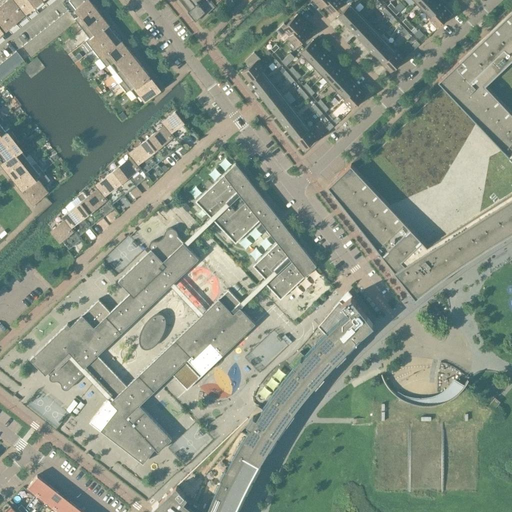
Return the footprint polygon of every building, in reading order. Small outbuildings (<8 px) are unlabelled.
[(45,0),(0,0),(0,19),(1,20),(1,21),(8,30),(45,0)] [(68,0),(73,5),(68,9),(76,19),(93,6),(93,5),(92,6),(87,0),(68,0)] [(197,0),(189,7),(190,6),(191,8),(188,10),(196,20),(202,15),(203,16),(213,6),(208,0),(197,0)] [(328,0),(323,5),(323,6),(331,14),(344,0),(328,0)] [(423,10),(433,0),(417,0),(416,2),(423,10)] [(431,18),(444,6),(438,0),(433,0),(423,10),(430,17),(431,18)] [(351,3),(337,16),(345,24),(359,11),(351,3)] [(93,7),(94,6),(93,6),(76,19),(77,20),(76,21),(82,29),(100,14),(99,14),(93,7)] [(431,18),(430,17),(428,19),(437,27),(451,14),(444,6),(431,18)] [(77,20),(76,19),(68,9),(64,13),(72,24),(76,21),(77,20)] [(511,9),(328,185),(413,291),(426,281),(439,272),(453,262),(466,253),(480,244),(493,236),(507,227),(511,224),(511,9)] [(352,32),(366,19),(359,11),(345,24),(352,32)] [(72,24),(64,13),(59,16),(67,27),(72,24)] [(100,16),(101,15),(100,14),(82,29),(88,37),(107,23),(106,22),(105,23),(100,16)] [(286,32),(290,36),(303,24),(303,25),(305,23),(297,14),(286,25),(284,23),(276,30),(282,36),(286,32)] [(67,27),(59,16),(54,20),(63,31),(67,27)] [(360,40),(373,27),(366,19),(352,32),(360,40)] [(63,31),(54,20),(50,24),(58,35),(63,31)] [(106,24),(107,23),(88,37),(85,40),(91,49),(113,31),(112,31),(106,24)] [(58,35),(50,24),(45,28),(53,38),(58,35)] [(290,36),(288,38),(296,46),(311,33),(303,25),(303,24),(290,36)] [(367,48),(381,35),(373,27),(360,40),(367,48)] [(53,38),(45,28),(40,31),(49,42),(53,38)] [(49,42),(40,31),(36,35),(44,46),(49,42)] [(113,33),(114,32),(113,31),(91,49),(98,57),(120,40),(120,39),(119,40),(113,33)] [(44,46),(36,35),(31,39),(39,49),(44,46)] [(375,56),(388,43),(381,35),(367,48),(375,56)] [(39,49),(31,39),(26,42),(35,53),(39,49)] [(313,39),(300,52),(308,60),(321,47),(313,39)] [(120,41),(121,40),(120,40),(98,57),(105,67),(109,64),(109,63),(127,48),(126,48),(120,41)] [(35,53),(26,42),(21,46),(30,57),(35,53)] [(396,51),(395,50),(388,43),(375,56),(383,64),(396,51)] [(315,68),(328,55),(321,47),(308,60),(315,68)] [(127,50),(127,49),(127,48),(109,63),(109,64),(115,71),(134,57),(133,56),(132,57),(127,50)] [(405,58),(396,49),(395,50),(396,51),(383,64),(390,72),(405,58)] [(24,61),(16,51),(11,54),(19,65),(24,61)] [(262,69),(263,70),(265,69),(257,60),(259,58),(254,51),(244,61),(249,66),(241,72),(248,80),(262,69)] [(282,61),(286,65),(295,57),(290,52),(282,61)] [(19,65),(11,54),(6,58),(15,69),(19,65)] [(323,76),(336,63),(328,55),(315,68),(323,76)] [(133,58),(134,58),(134,57),(115,71),(122,80),(140,65),(139,65),(133,58)] [(15,69),(6,58),(1,62),(10,72),(15,69)] [(10,72),(1,62),(0,62),(0,69),(5,76),(10,72)] [(330,84),(343,71),(336,63),(323,76),(330,84)] [(140,67),(141,66),(140,65),(122,80),(118,83),(125,92),(129,89),(129,88),(147,74),(146,73),(146,74),(140,67)] [(269,78),(263,70),(262,69),(248,80),(255,89),(269,78)] [(338,92),(351,79),(343,71),(330,84),(338,92)] [(147,75),(147,74),(129,88),(129,89),(136,97),(140,94),(144,100),(158,88),(157,87),(156,88),(147,75)] [(262,98),(276,87),(269,78),(255,89),(262,98)] [(345,99),(358,87),(351,79),(338,92),(344,98),(345,99)] [(269,106),(283,95),(276,87),(262,98),(269,106)] [(345,99),(344,98),(343,100),(351,109),(366,95),(358,87),(345,99)] [(275,115),(289,104),(283,95),(269,106),(275,115)] [(282,123),(296,112),(289,104),(275,115),(282,123)] [(166,124),(179,141),(191,131),(176,112),(177,112),(176,110),(162,121),(165,124),(166,124)] [(289,132),(303,121),(296,112),(282,123),(289,132)] [(310,129),(309,128),(303,121),(289,132),(296,140),(310,129)] [(169,154),(182,144),(179,141),(166,124),(165,124),(153,133),(169,154)] [(310,129),(296,140),(302,149),(318,137),(310,127),(309,128),(310,129)] [(9,128),(5,131),(0,134),(0,148),(11,139),(12,140),(16,137),(9,128)] [(169,154),(153,133),(141,143),(157,163),(169,154)] [(11,139),(0,148),(0,160),(0,161),(0,162),(18,148),(12,140),(11,139)] [(141,143),(129,152),(132,156),(132,155),(146,172),(157,163),(141,143)] [(18,148),(0,162),(0,163),(1,162),(7,169),(6,170),(7,171),(25,156),(18,148)] [(136,185),(148,176),(146,172),(132,155),(132,156),(120,165),(136,185)] [(25,156),(7,171),(8,171),(14,178),(13,179),(32,165),(31,165),(25,156)] [(42,170),(35,162),(31,165),(32,165),(13,179),(14,180),(15,179),(20,186),(19,187),(20,188),(42,170)] [(268,280),(265,282),(281,298),(316,264),(236,162),(196,200),(235,242),(260,219),(278,241),(253,265),(268,280)] [(136,185),(120,165),(108,174),(124,195),(136,185)] [(42,170),(20,188),(21,188),(31,200),(30,201),(31,202),(46,191),(42,185),(49,179),(42,170)] [(108,174),(96,184),(98,187),(99,187),(112,204),(124,195),(108,174)] [(103,217),(115,207),(112,204),(99,187),(98,187),(87,197),(103,217)] [(103,217),(87,197),(75,206),(91,226),(103,217)] [(75,206),(62,216),(65,219),(66,218),(79,235),(91,226),(75,206)] [(69,248),(82,239),(79,235),(66,218),(65,219),(52,229),(53,230),(54,229),(69,248)] [(150,248),(151,249),(153,251),(150,254),(148,252),(119,279),(130,292),(110,311),(99,298),(70,326),(68,323),(30,358),(46,374),(48,372),(50,374),(50,375),(50,376),(50,377),(50,378),(50,379),(51,380),(52,380),(53,381),(54,381),(56,380),(57,380),(58,381),(59,381),(60,382),(61,383),(61,384),(62,385),(62,386),(62,387),(63,388),(64,388),(65,389),(66,389),(67,389),(68,389),(69,388),(85,373),(108,398),(90,420),(144,462),(155,447),(158,451),(172,438),(140,404),(172,373),(187,389),(228,350),(227,349),(255,323),(238,304),(241,301),(228,288),(127,385),(97,354),(199,257),(178,236),(178,235),(178,234),(178,233),(178,232),(177,231),(177,230),(176,229),(175,228),(174,228),(173,227),(171,227),(170,227),(169,228),(168,228),(167,229),(166,229),(166,230),(165,231),(165,232),(164,233),(164,234),(163,236),(163,237),(162,237),(161,238),(160,239),(158,240),(157,240),(154,240),(153,240),(152,240),(152,241),(151,241),(150,242),(150,243),(149,244),(149,245),(149,246),(150,247),(150,248)] [(176,485),(174,486),(172,488),(153,506),(153,507),(160,511),(236,511),(246,488),(274,439),(320,378),(374,324),(348,291),(326,316),(318,325),(319,326),(326,332),(304,355),(300,351),(289,364),(293,368),(257,416),(253,414),(248,416),(185,475),(176,485)] [(164,316),(162,313),(158,314),(153,316),(149,319),(145,322),(143,326),(141,331),(140,336),(140,341),(141,346),(145,346),(149,345),(153,344),(157,342),(160,340),(162,336),(164,333),(165,329),(166,325),(165,320),(164,316)] [(372,418),(369,418),(353,418),(353,424),(369,424),(373,424),(373,495),(479,495),(479,428),(479,424),(482,424),(492,411),(500,402),(495,398),(487,407),(487,408),(485,407),(462,389),(463,388),(465,385),(466,383),(468,380),(467,379),(467,380),(466,382),(465,384),(463,386),(455,380),(453,383),(450,386),(448,389),(445,391),(442,393),(439,395),(436,397),(433,398),(429,399),(426,400),(422,400),(419,400),(415,400),(411,399),(408,398),(405,397),(401,395),(398,393),(397,395),(396,394),(394,393),(392,391),(391,389),(389,387),(387,384),(385,380),(384,377),(383,376),(383,375),(382,375),(383,377),(384,379),(385,381),(387,385),(389,388),(392,391),(394,394),(396,396),(396,395),(390,402),(372,402),(372,418)] [(45,482),(37,475),(26,489),(34,496),(45,482)] [(43,503),(54,488),(45,482),(34,496),(43,503)] [(63,495),(54,488),(43,503),(51,509),(63,495)] [(63,495),(51,509),(54,511),(63,511),(71,502),(63,495)] [(71,502),(63,511),(76,511),(80,509),(71,502)]
